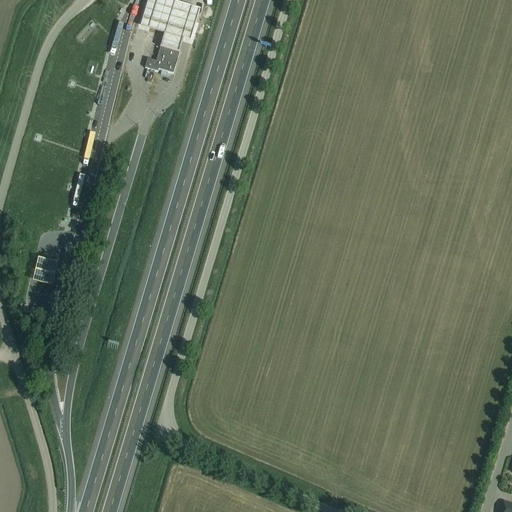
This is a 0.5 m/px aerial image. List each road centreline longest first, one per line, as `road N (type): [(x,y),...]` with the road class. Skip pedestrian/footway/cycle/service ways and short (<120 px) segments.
road 1 (unclassified): [(332,511),(185,446),(169,418),(169,396),(288,0)]
road 2 (motorway): [(108,511),(261,0)]
road 3 (motorway): [(237,0),(85,511)]
road 4 (unclassified): [(0,195),(42,56),(83,0)]
road 5 (unclassified): [(52,511),(44,451),(0,305)]
